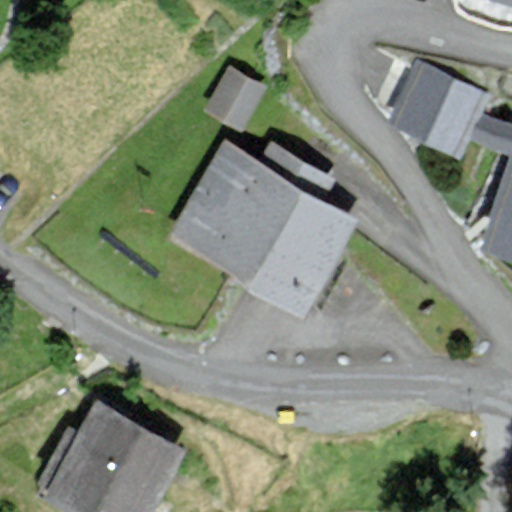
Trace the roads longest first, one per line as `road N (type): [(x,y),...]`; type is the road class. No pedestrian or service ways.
road 1 (residential): [(511,406),(427,381),(274,385),(165,373),(117,353),(0,263)]
road 2 (residential): [(511,51),(375,23),(346,29),(322,62),(332,93),(380,144),(511,334)]
